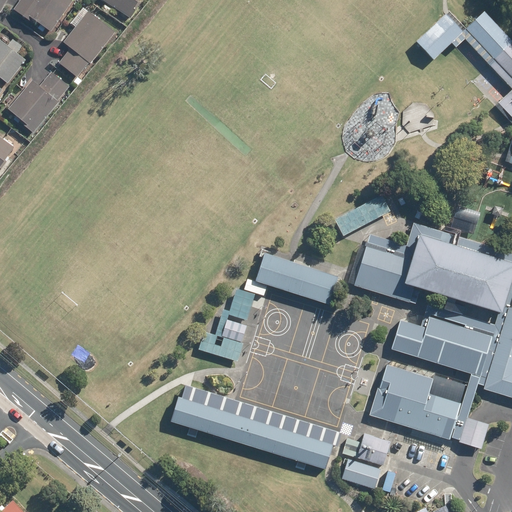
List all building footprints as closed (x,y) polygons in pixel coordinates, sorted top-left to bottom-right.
[(20,0),(13,11),(32,24),(34,21),(40,24),(36,29),(42,33),(45,27),(51,31),(72,1),(69,0),(20,0)] [(140,4),(137,3),(138,0),(101,0),(131,18),(140,4)] [(104,6),(101,10),(108,15),(111,10),(104,6)] [(75,27),(63,43),(70,49),(59,64),(76,78),(89,63),(90,64),(115,33),(83,8),(71,23),(75,27)] [(441,15),(414,42),(431,59),(458,33),(441,15)] [(511,48),(481,15),(463,32),(511,84),(511,100),(501,111),(511,123),(511,48)] [(0,77),(7,84),(25,61),(16,54),(21,47),(12,40),(6,47),(0,41),(0,77)] [(31,81),(8,110),(16,116),(14,119),(33,134),(58,103),(57,102),(69,87),(50,72),(38,87),(31,81)] [(0,169),(4,163),(3,162),(13,147),(12,146),(14,143),(5,137),(3,140),(0,137),(0,169)] [(381,194),(334,217),(342,234),(389,210),(381,194)] [(494,205),(492,213),(500,215),(502,207),(494,205)] [(468,208),(461,227),(471,230),(477,211),(468,208)] [(419,290),(412,288),(412,285),(408,284),(410,280),(501,307),(511,270),(511,258),(418,230),(410,257),(366,244),(354,283),(415,302),(419,290)] [(264,251),(255,277),(328,302),(337,276),(264,251)] [(243,341),(240,340),(245,324),(226,318),(228,312),(246,318),(255,293),(236,286),(229,309),(223,307),(215,333),(203,329),(198,347),(237,360),(243,341)] [(511,291),(484,387),(511,395),(511,291)] [(400,319),(391,346),(480,374),(492,335),(429,315),(426,327),(400,319)] [(459,401),(464,383),(433,373),(431,378),(385,364),(370,413),(449,437),(460,401),(459,401)] [(170,419),(325,467),(333,443),(177,395),(170,419)] [(468,417),(460,441),(472,445),(483,448),(491,425),(480,421),(468,417)] [(347,438),(342,453),(356,457),(356,455),(382,462),(389,440),(364,433),(361,442),(347,438)] [(341,477),(373,487),(379,467),(347,458),(341,477)] [(398,473),(388,470),(383,490),(393,493),(398,473)] [(0,511),(23,511),(12,499),(3,506),(1,503),(0,504),(0,511)]
